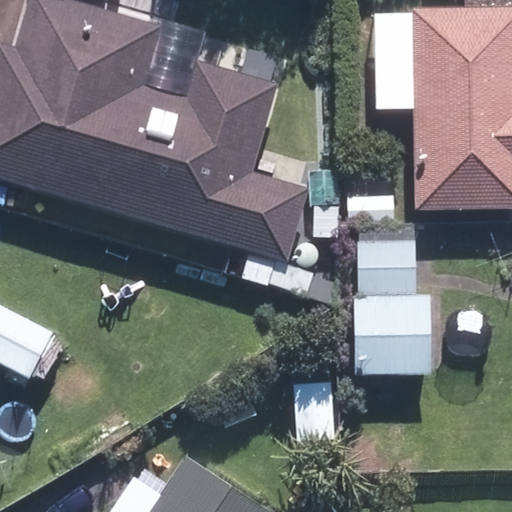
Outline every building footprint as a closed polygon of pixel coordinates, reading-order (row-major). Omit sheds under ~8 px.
[(9,41),(0,73),(0,170),(293,254),(313,185),(259,169),(284,82),(206,60),(195,96),(152,84),(169,25),(82,0),(39,0),(26,46),(9,41)] [(511,3),(422,7),(430,203),(511,199),(511,3)] [(422,220),(396,220),(396,187),(352,187),(352,220),(363,220),(362,368),(440,368),(440,290),(422,290),(422,220)] [(0,298),(0,358),(34,375),(58,328),(0,298)] [(158,511),(283,511),(196,455),(158,511)]
